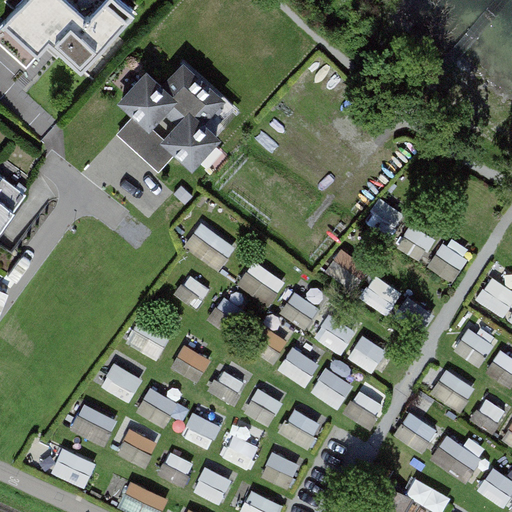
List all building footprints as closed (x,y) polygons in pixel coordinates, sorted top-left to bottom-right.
[(124,0),(22,0),(0,25),(0,43),(26,66),(50,40),(82,69),(136,10),(124,0)] [(211,89),(183,64),(162,88),(173,98),(167,105),(183,120),(211,89)] [(147,74),(123,100),(137,113),(119,132),(131,143),(167,105),(173,98),(162,88),(147,74)] [(183,120),(166,139),(193,164),(225,129),(220,125),(234,110),(211,89),(183,120)] [(0,227),(21,199),(2,184),(6,178),(0,173),(0,227)] [(381,196),(373,215),(396,224),(403,206),(381,196)] [(219,267),(239,244),(206,217),(187,240),(219,267)] [(400,245),(426,256),(437,232),(411,220),(400,245)] [(446,238),(430,263),(454,279),(471,254),(446,238)] [(351,288),(376,261),(352,239),(327,266),(351,288)] [(258,256),(240,279),(271,302),(288,278),(258,256)] [(179,293),(202,303),(212,282),(189,271),(179,293)] [(478,296),(508,314),(511,307),(511,282),(493,271),(478,296)] [(365,296),(392,309),(404,285),(376,272),(365,296)] [(313,324),(322,299),(291,289),(282,314),(313,324)] [(225,296),(213,315),(230,326),(242,306),(225,296)] [(341,349),(357,327),(331,309),(315,331),(341,349)] [(143,311),(129,340),(163,356),(176,328),(143,311)] [(268,317),(253,345),(278,358),(293,330),(268,317)] [(473,322),(457,345),(483,362),(499,339),(473,322)] [(361,332),(351,357),(379,368),(389,343),(361,332)] [(201,379),(215,355),(188,339),(173,364),(201,379)] [(307,383),(324,358),(297,340),(281,364),(307,383)] [(489,367),(511,383),(511,348),(505,343),(489,367)] [(133,399),(146,373),(117,359),(104,385),(133,399)] [(327,363),(314,391),(343,405),(357,376),(327,363)] [(462,408),(479,383),(449,364),(433,388),(462,408)] [(236,401),(249,379),(226,365),(212,387),(236,401)] [(247,410),(274,422),(287,394),(261,381),(247,410)] [(138,407),(167,423),(181,398),(152,382),(138,407)] [(360,384),(349,412),(375,422),(385,393),(360,384)] [(483,394),(475,420),(499,428),(508,403),(483,394)] [(85,400),(74,428),(109,441),(119,413),(85,400)] [(201,402),(186,433),(211,445),(226,415),(201,402)] [(309,445),(325,419),(297,403),(282,429),(309,445)] [(415,403),(397,428),(424,448),(442,423),(415,403)] [(133,424),(121,451),(149,463),(161,436),(133,424)] [(251,466),(264,440),(236,426),(223,452),(251,466)] [(433,452),(468,479),(486,456),(452,429),(433,452)] [(88,483),(99,457),(65,443),(54,469),(88,483)] [(161,470),(187,482),(198,457),(172,445),(161,470)] [(276,447),(264,473),(290,484),(301,458),(276,447)] [(196,488),(224,501),(237,473),(208,460),(196,488)] [(511,472),(495,465),(484,490),(509,501),(511,495),(511,472)] [(123,503),(145,511),(163,511),(171,492),(133,477),(123,503)] [(401,482),(382,511),(383,511),(427,511),(433,502),(401,482)] [(254,485),(241,510),(244,511),(280,511),(286,501),(254,485)]
